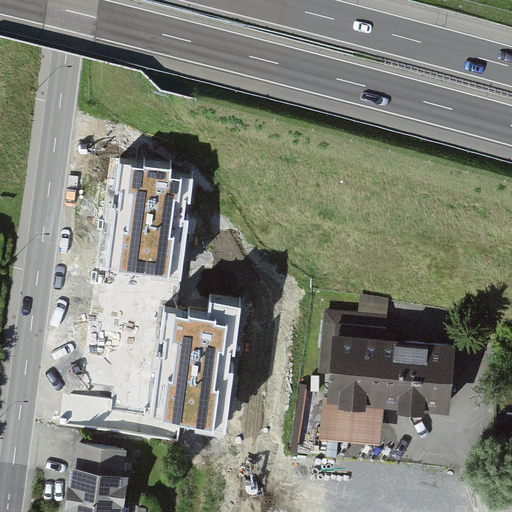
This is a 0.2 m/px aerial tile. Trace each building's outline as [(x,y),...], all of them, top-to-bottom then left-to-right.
[(119,157),(106,271),(181,280),(193,173),(171,171),(172,163),(119,157)] [(165,309),(151,421),(225,431),(242,299),(212,295),(209,314),(165,309)] [(133,401),(149,310),(104,302),(88,393),(133,401)] [(323,436),(380,441),(383,410),(449,416),(456,347),(384,341),(386,318),(326,312),(321,373),(329,374),(323,436)] [(126,511),(134,448),(74,441),(65,511),(126,511)]
